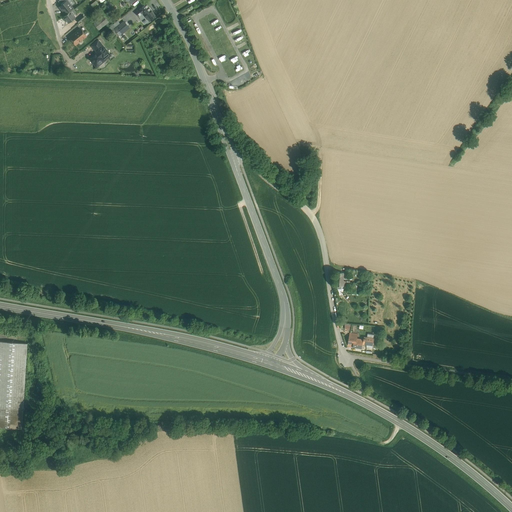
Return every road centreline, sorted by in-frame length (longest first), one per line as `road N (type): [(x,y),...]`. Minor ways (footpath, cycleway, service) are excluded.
road 1 (track): [(401,423),(388,442),(299,429),(169,425),(73,430),(0,446)]
road 2 (secondary): [(266,361),(148,330),(0,306)]
road 3 (residential): [(233,160),(251,160),(315,220),(349,361)]
road 4 (secondary): [(511,508),(401,423),(315,380)]
road 5 (tertiary): [(233,160),(164,0)]
road 6 (tertiary): [(285,320),(233,160)]
